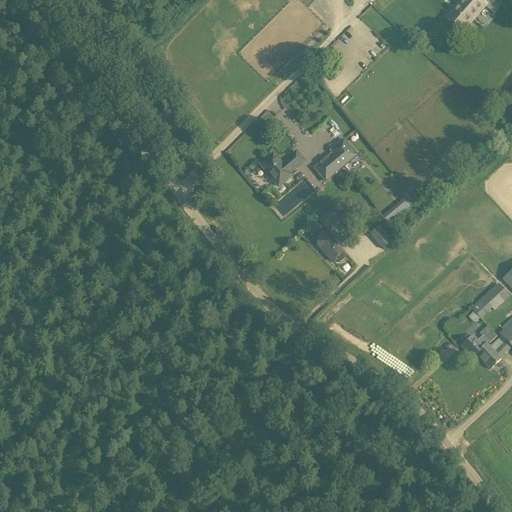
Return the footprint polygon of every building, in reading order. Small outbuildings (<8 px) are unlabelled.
[(484,3),(486,0),(461,0),(446,18),(461,32),(486,4),(484,3)] [(330,154),(312,169),(325,184),(358,156),(343,139),(328,151),(330,154)] [(289,174),(304,162),(296,152),(282,164),(273,154),(260,165),(279,187),(292,176),(289,174)] [(242,168),(241,172),(244,176),(248,175),(249,171),(247,167),(242,168)] [(349,189),(342,182),(338,186),(345,193),(349,189)] [(328,231),(343,218),(333,207),(318,221),(328,231)] [(311,242),(323,232),(318,226),(306,235),(311,242)] [(379,226),(369,235),(376,243),(386,234),(379,226)] [(339,264),(345,259),(345,255),(342,252),(343,251),(325,233),(315,243),(332,261),(333,261),(336,264),(339,264)] [(511,290),(511,270),(502,280),(511,290)] [(494,311),(510,296),(498,284),(470,309),(480,319),(492,309),(494,311)] [(511,348),(511,321),(498,334),(511,348)] [(489,344),(497,337),(492,332),(485,339),(489,344)] [(483,347),(473,335),(460,347),(471,358),(476,354),(490,369),(500,359),(486,344),(483,347)]
